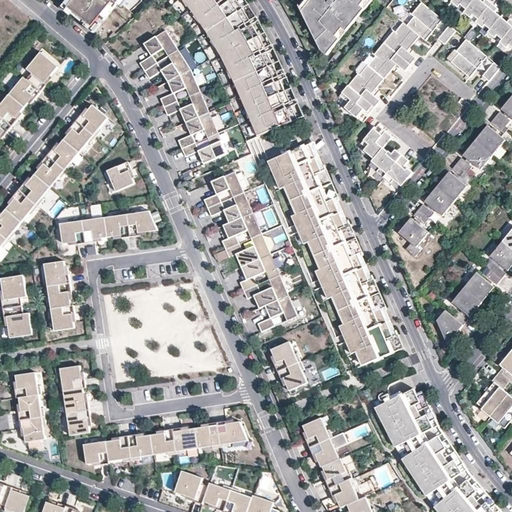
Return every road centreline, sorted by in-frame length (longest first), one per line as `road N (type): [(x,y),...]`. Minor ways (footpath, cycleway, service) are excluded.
road 1 (residential): [(195,249),(91,270),(112,403),(122,414),(257,393)]
road 2 (residential): [(261,0),(369,235)]
road 3 (residential): [(369,235),(511,65)]
road 4 (residential): [(102,62),(140,121),(195,249)]
road 5 (residential): [(0,453),(168,511)]
road 6 (residential): [(369,235),(440,392)]
road 7 (residential): [(102,62),(0,186)]
road 8 (residential): [(195,249),(257,393)]
road 9 (residential): [(257,393),(309,511)]
road 10 (residential): [(440,392),(480,463),(511,498)]
